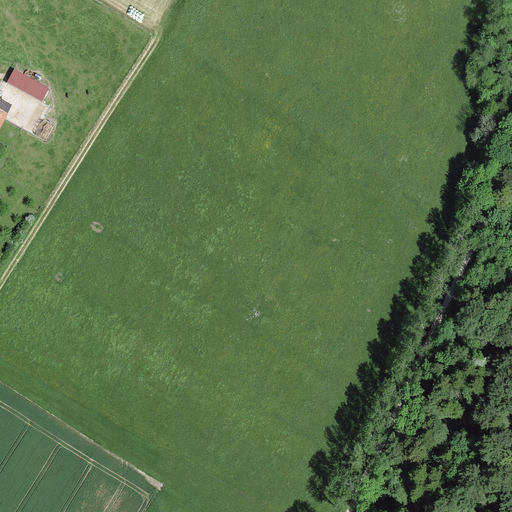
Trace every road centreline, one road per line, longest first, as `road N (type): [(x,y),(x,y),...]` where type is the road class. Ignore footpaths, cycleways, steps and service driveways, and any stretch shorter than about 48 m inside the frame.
road 1 (track): [(355,511),(511,167)]
road 2 (track): [(0,285),(157,38)]
